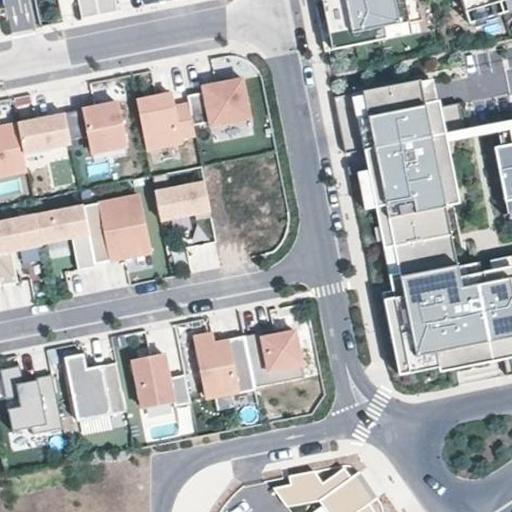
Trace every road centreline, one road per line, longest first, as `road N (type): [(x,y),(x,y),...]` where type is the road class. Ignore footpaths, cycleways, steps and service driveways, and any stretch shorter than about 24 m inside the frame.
road 1 (residential): [(0,332),(323,264)]
road 2 (residential): [(323,264),(278,8)]
road 3 (residential): [(33,61),(278,8)]
road 4 (residential): [(374,414),(189,462),(170,482),(162,511)]
road 5 (residential): [(374,414),(352,378),(323,264)]
road 6 (residential): [(374,414),(445,496),(474,511)]
road 7 (residential): [(511,402),(440,418),(374,414)]
